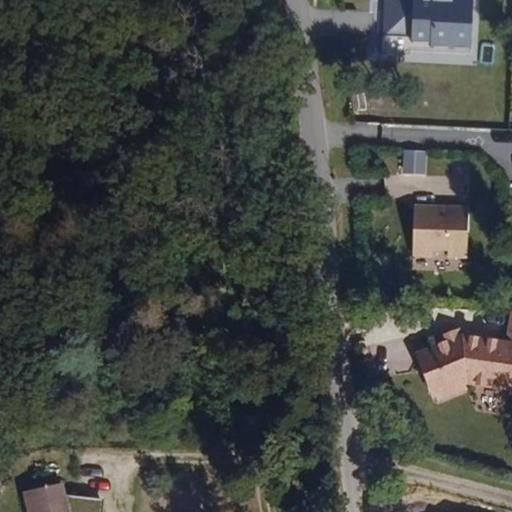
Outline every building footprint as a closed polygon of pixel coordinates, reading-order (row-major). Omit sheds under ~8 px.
[(412,35),(413,0),(383,0),(383,34),(412,35)] [(470,46),(471,0),(413,0),(412,35),(412,45),(470,46)] [(425,171),(426,154),(407,153),(406,170),(425,171)] [(469,258),(470,210),(415,209),(414,257),(469,258)] [(464,339),(461,331),(442,339),(445,346),(464,339)] [(511,391),(511,344),(509,344),(464,339),(445,346),(419,357),(436,398),(438,398),(440,402),(470,391),(468,386),(511,391)] [(66,511),(64,497),(62,486),(27,493),(29,507),(40,505),(41,511),(66,511)] [(99,511),(101,502),(64,497),(66,511),(99,511)]
